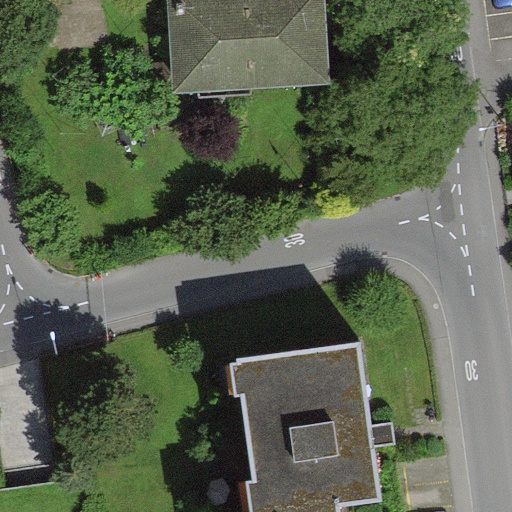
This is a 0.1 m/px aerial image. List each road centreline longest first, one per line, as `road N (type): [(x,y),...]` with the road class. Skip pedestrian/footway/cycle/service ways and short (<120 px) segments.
road 1 (residential): [(462,210),(17,314)]
road 2 (residential): [(462,210),(505,511)]
road 3 (unknown): [(235,298),(201,412),(193,511)]
road 4 (residential): [(441,0),(462,210)]
